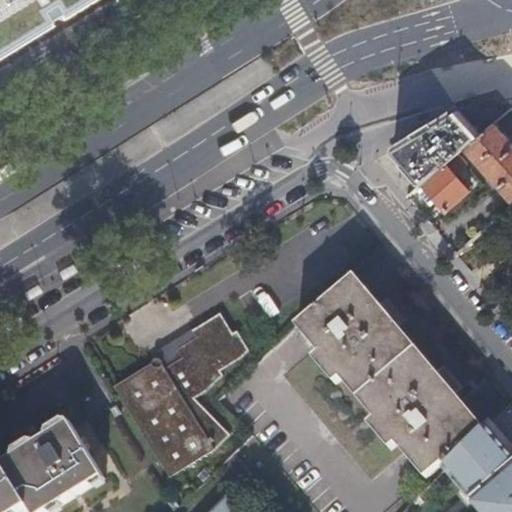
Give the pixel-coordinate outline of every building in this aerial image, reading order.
[(0,0),(0,47),(75,0),(0,0)] [(482,135),(459,110),(394,150),(425,185),(460,155),(470,146),(482,135)] [(470,146),(511,194),(511,141),(496,123),(482,135),(470,146)] [(460,155),(425,185),(439,201),(448,212),(470,193),(455,175),(468,164),(460,155)] [(425,185),(420,189),(434,205),(439,201),(425,185)] [(429,477),(482,431),(451,396),(457,391),(439,370),(433,375),(394,331),(393,330),(399,325),(383,307),(380,304),(374,309),(351,282),(300,325),(323,353),(318,358),(324,365),(339,383),(345,378),(346,379),(379,419),(374,424),(395,449),(401,444),(429,477)] [(155,360),(154,360),(115,385),(172,479),(211,456),(211,453),(216,450),(232,435),(198,400),(197,399),(207,393),(225,375),(223,373),(237,365),(251,351),(239,331),(234,334),(233,335),(222,317),(196,332),(199,337),(198,337),(178,350),(182,358),(168,367),(161,358),(161,357),(160,357),(159,357),(158,357),(157,357),(156,357),(156,358),(155,358),(155,359),(154,359),(155,360)] [(197,399),(198,400),(209,393),(226,377),(225,375),(207,393),(197,399)] [(124,413),(119,406),(113,410),(118,417),(124,413)] [(511,511),(511,439),(495,419),(482,431),(448,466),(485,511),(511,511)] [(0,511),(24,511),(32,508),(34,511),(50,511),(107,478),(74,422),(6,462),(0,453),(0,511)] [(211,456),(172,479),(173,480),(212,456),(221,451),(233,437),(232,435),(216,450),(211,453),(211,456)] [(244,511),(230,497),(214,511),(244,511)] [(175,511),(176,511),(182,507),(177,500),(171,504),(175,511)]
